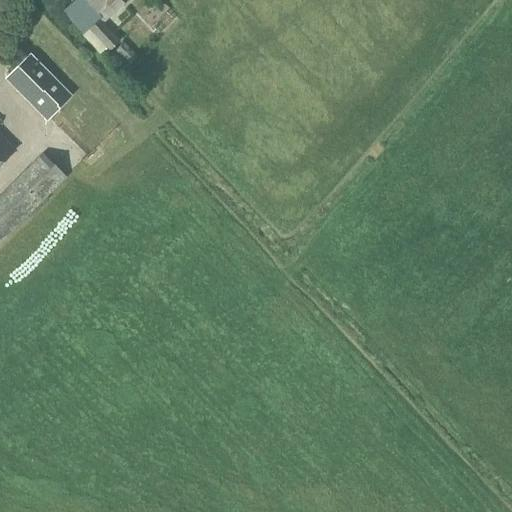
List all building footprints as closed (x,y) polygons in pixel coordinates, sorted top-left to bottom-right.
[(86,0),(98,12),(111,0),(86,0)] [(120,42),(100,21),(88,30),(109,52),(120,42)] [(33,77),(37,73),(27,63),(9,80),(50,126),(66,112),(33,77)] [(0,165),(14,151),(0,136),(0,165)] [(0,244),(67,178),(42,154),(0,196),(0,244)]
